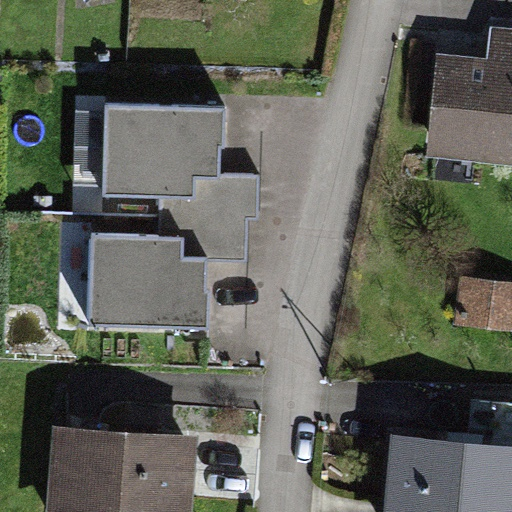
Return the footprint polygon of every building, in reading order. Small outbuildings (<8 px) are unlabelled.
[(429,61),(420,151),(511,160),(511,31),(487,29),(483,67),(429,61)] [(227,107),(105,104),(103,194),(193,196),(193,176),(225,177),(227,107)] [(183,237),(93,234),(90,323),(206,327),(209,257),(182,256),(183,237)] [(511,290),(453,283),(447,327),(511,335),(511,290)] [(511,511),(511,411),(463,409),(461,446),(381,442),(377,511),(511,511)] [(179,511),(182,441),(43,437),(41,511),(179,511)]
